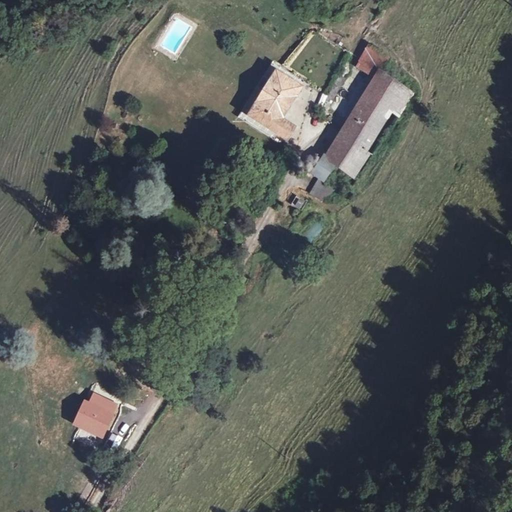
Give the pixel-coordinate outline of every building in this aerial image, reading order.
[(370,46),(357,67),(377,80),(390,59),(370,46)] [(281,120),(301,87),(276,71),(248,116),(287,140),(294,128),(281,120)] [(413,92),(391,77),(370,107),(354,125),(340,140),(329,157),(319,174),(320,175),(334,161),(347,170),(387,113),(395,118),(413,92)] [(317,177),(324,164),(320,162),(312,173),(317,177)] [(301,210),(305,200),(295,195),(291,206),(301,210)] [(89,405),(79,426),(101,436),(111,415),(89,405)]
